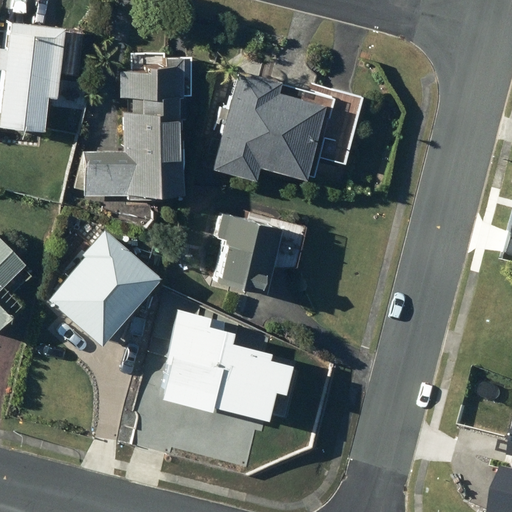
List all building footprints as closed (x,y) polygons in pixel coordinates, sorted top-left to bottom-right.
[(0,68),(4,69),(0,98),(0,123),(40,128),(44,95),(53,96),(61,26),(8,20),(4,48),(0,47),(0,68)] [(146,69),(119,70),(120,96),(124,96),(125,111),(121,111),(123,150),(84,152),(86,194),(127,192),(127,199),(153,198),(153,196),(182,194),(181,165),(184,165),(183,140),(176,140),(175,117),(178,117),(177,96),(182,96),(180,55),(161,56),(162,64),(146,65),(146,69)] [(239,70),(211,166),(254,179),(258,165),(301,177),(322,104),(276,90),(278,82),(239,70)] [(226,239),(215,282),(262,293),(279,227),(220,213),(215,236),(226,239)] [(105,230),(47,297),(101,343),(159,276),(105,230)] [(0,307),(0,284),(22,263),(0,240),(0,321),(7,315),(0,307)] [(176,307),(162,361),(168,363),(159,397),(209,410),(210,404),(266,419),(273,389),(282,391),(289,363),(267,357),(268,351),(228,341),(231,331),(220,328),(222,320),(207,317),(208,315),(176,307)]
